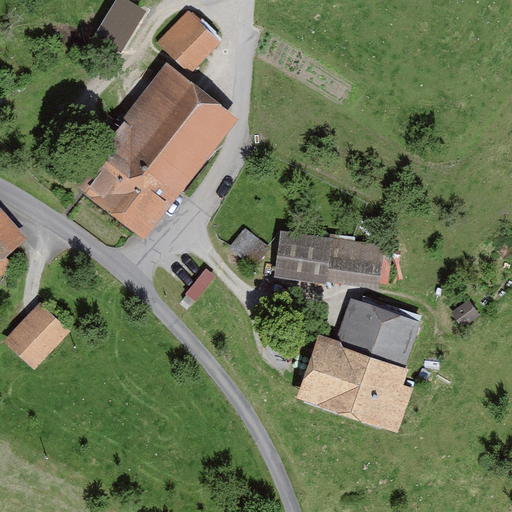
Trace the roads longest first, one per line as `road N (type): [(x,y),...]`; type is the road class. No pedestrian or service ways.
road 1 (unclassified): [(298,511),(222,364),(135,274),(80,230),(0,186)]
road 2 (track): [(250,0),(239,149),(135,274)]
